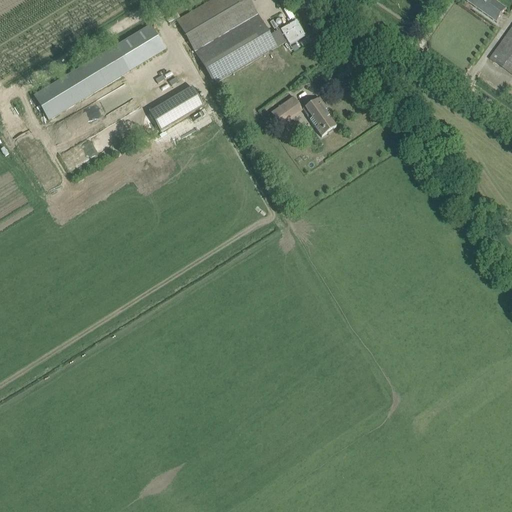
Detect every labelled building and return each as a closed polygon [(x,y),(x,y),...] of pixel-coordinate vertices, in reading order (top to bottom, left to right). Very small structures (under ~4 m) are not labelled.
[(270,37),(248,0),(214,0),(177,22),(214,85),(285,43),(279,32),(270,37)] [(465,0),(465,1),(497,23),(507,8),(494,0),(465,0)] [(290,46),(305,37),(296,22),(281,31),(290,46)] [(511,27),(490,60),(511,75),(511,27)] [(168,49),(156,28),(128,44),(141,65),(168,49)] [(116,48),(33,98),(48,121),(130,72),(116,48)] [(160,132),(203,109),(192,88),(149,111),(160,132)] [(278,108),(272,113),(279,124),(286,119),(301,109),(293,98),(278,108)] [(302,111),(321,138),(336,127),(324,111),(327,109),(319,98),(304,109),(305,109),(302,111)]
